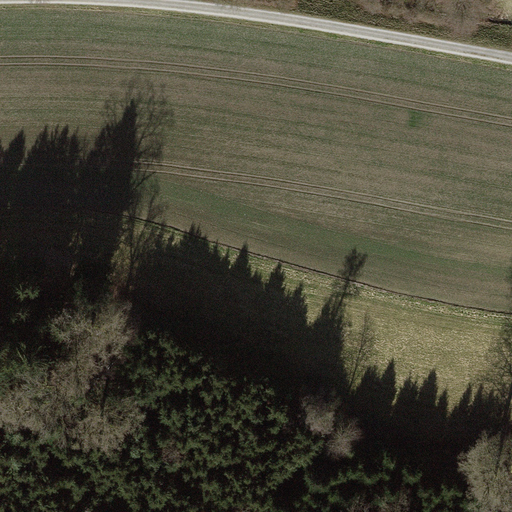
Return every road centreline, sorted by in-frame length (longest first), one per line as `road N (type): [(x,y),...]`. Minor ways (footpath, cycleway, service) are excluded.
road 1 (track): [(0,266),(35,259),(139,288),(419,427),(511,431)]
road 2 (track): [(511,61),(253,15),(55,0)]
